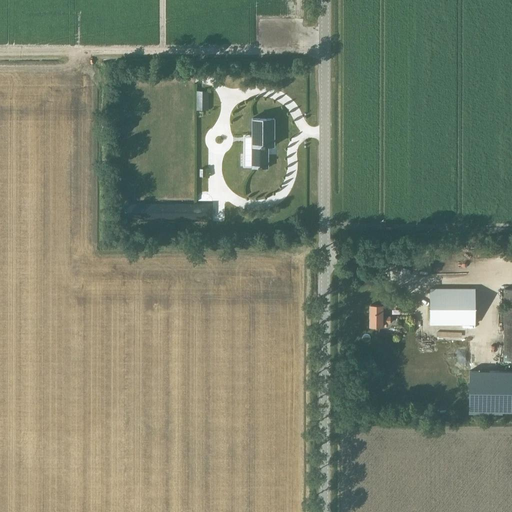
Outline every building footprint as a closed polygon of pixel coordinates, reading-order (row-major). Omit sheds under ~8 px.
[(244,167),(251,167),(251,168),(267,168),(268,146),(274,146),(274,118),(252,118),(252,136),(244,136),(244,167)] [(121,206),(121,217),(154,217),(154,206),(121,206)] [(162,206),(162,217),(210,217),(210,206),(162,206)] [(475,324),(475,289),(430,289),(430,324),(475,324)] [(511,361),(511,289),(504,289),(503,361),(511,361)] [(390,323),(390,316),(382,316),(382,305),(370,305),(370,327),(382,327),(382,323),(390,323)] [(477,322),(478,335),(489,334),(489,321),(477,322)] [(486,348),(486,340),(472,340),(472,348),(486,348)] [(511,371),(469,371),(469,411),(511,411),(511,371)]
